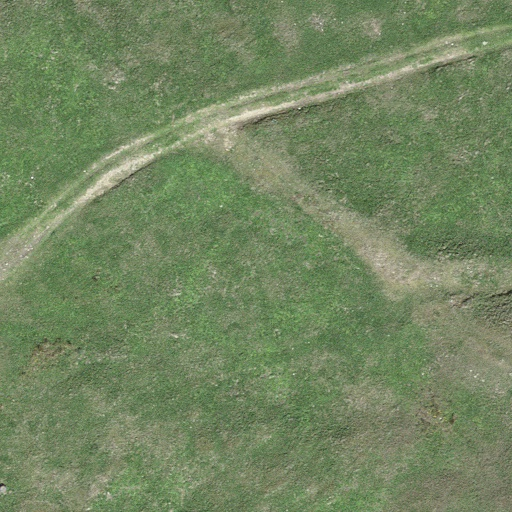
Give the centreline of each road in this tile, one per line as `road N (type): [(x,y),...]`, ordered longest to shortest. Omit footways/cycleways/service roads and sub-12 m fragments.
road 1 (track): [(511,31),(207,115),(149,146),(0,274)]
road 2 (track): [(188,125),(417,268),(511,275)]
